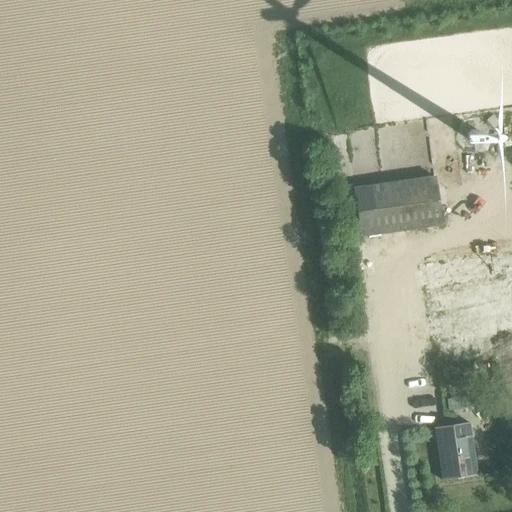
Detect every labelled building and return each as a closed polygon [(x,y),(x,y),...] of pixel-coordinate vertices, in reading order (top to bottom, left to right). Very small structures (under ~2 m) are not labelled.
[(509,98),(491,101),(493,113),(511,110),(509,98)] [(474,130),(474,129),(473,130),(472,130),(471,130),(470,130),(470,131),(469,131),(468,132),(468,133),(467,133),(467,134),(467,135),(467,136),(467,137),(467,138),(467,139),(468,140),(468,141),(469,141),(469,142),(470,142),(471,142),(471,143),(472,143),(473,143),(474,143),(475,143),(476,143),(476,142),(477,142),(478,142),(478,141),(479,141),(479,140),(480,139),(480,138),(480,137),(480,136),(480,135),(480,134),(480,133),(479,133),(479,132),(478,132),(478,131),(477,131),(477,130),(476,130),(475,130),(474,130)] [(354,187),(358,233),(433,226),(429,180),(354,187)] [(511,291),(503,241),(404,259),(420,351),(511,334),(511,291)] [(338,322),(319,321),(319,332),(338,333),(338,322)] [(404,393),(405,404),(425,401),(424,390),(404,393)] [(476,476),(468,423),(433,429),(441,481),(476,476)]
